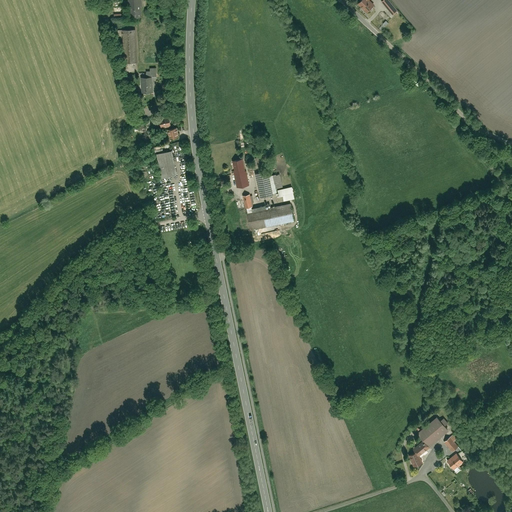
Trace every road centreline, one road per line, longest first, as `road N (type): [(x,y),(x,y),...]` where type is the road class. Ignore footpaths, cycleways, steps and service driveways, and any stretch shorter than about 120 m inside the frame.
road 1 (primary): [(268,511),(196,151),(192,0)]
road 2 (track): [(213,214),(123,232),(0,341)]
road 3 (residential): [(340,0),(475,128),(511,143)]
road 4 (residential): [(322,511),(417,479),(428,481),(451,511)]
